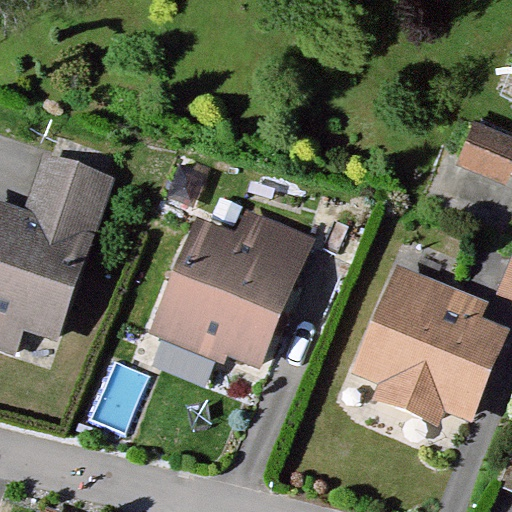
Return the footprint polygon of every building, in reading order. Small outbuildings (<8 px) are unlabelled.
[(511,120),(479,107),(460,150),(511,171),(511,120)] [(115,182),(47,161),(29,220),(0,211),(0,325),(64,346),(115,182)] [(306,270),(199,229),(157,338),(264,379),(306,270)] [(511,263),(501,291),(511,294),(511,263)] [(494,311),(399,277),(361,381),(385,390),(379,405),(453,432),(460,413),(483,422),(511,344),(511,342),(487,333),(494,311)]
